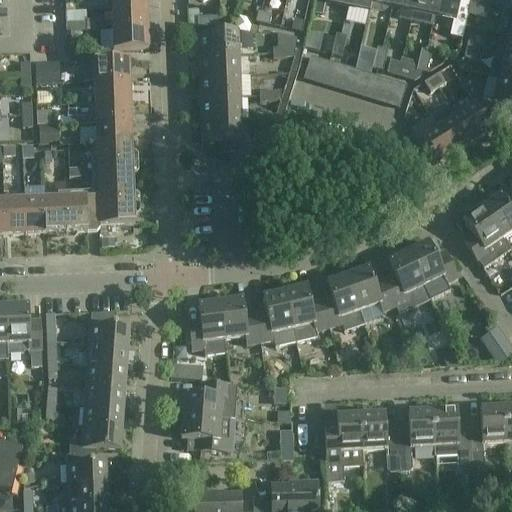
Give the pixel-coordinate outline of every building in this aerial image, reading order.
[(110,0),(111,13),(146,12),(146,0),(110,0)] [(315,0),(312,15),(324,18),(327,5),(347,9),(349,0),(315,0)] [(368,14),(369,11),(370,5),(371,0),(349,0),(347,9),(368,14)] [(388,9),(391,10),(393,0),(371,0),(370,5),(369,11),(383,14),(385,14),(387,12),(388,9)] [(398,21),(410,24),(415,0),(393,0),(391,10),(395,10),(394,14),(398,21)] [(432,29),(434,19),(438,0),(415,0),(410,24),(432,29)] [(438,0),(434,19),(453,23),(449,39),(462,42),(471,0),(468,0),(438,0)] [(477,2),(475,10),(488,13),(489,5),(477,2)] [(488,13),(475,10),(473,20),(485,22),(488,13)] [(111,13),(112,34),(147,32),(146,12),(111,13)] [(260,16),(257,27),(269,29),(271,19),(260,16)] [(208,31),(207,20),(197,20),(197,31),(208,31)] [(218,20),(207,20),(208,31),(219,30),(218,20)] [(293,23),(291,34),(302,36),(304,26),(293,23)] [(147,32),(112,34),(112,54),(148,53),(147,32)] [(197,38),(198,59),(238,58),(237,36),(197,38)] [(335,37),(333,47),(343,49),(346,40),(335,37)] [(469,38),(466,52),(478,55),(481,40),(469,38)] [(498,39),(494,59),(511,63),(511,41),(508,40),(498,39)] [(343,49),(333,47),(330,58),(341,61),(343,49)] [(283,62),(283,51),(272,52),(273,62),(283,62)] [(294,51),(283,51),(283,62),(294,62),(294,51)] [(377,51),(374,60),(385,63),(387,53),(377,51)] [(421,51),(418,62),(429,64),(431,54),(421,51)] [(478,55),(466,52),(464,62),(476,65),(478,55)] [(198,59),(199,81),(238,80),(238,58),(198,59)] [(489,81),(498,83),(511,86),(511,63),(494,59),(489,81)] [(303,82),(315,86),(322,63),(310,60),(303,82)] [(385,63),(374,60),(372,72),(382,74),(385,63)] [(429,64),(418,62),(416,73),(427,75),(429,64)] [(315,86),(327,90),(334,67),(322,63),(315,86)] [(93,65),(93,86),(129,84),(128,64),(93,65)] [(20,67),(21,79),(30,78),(30,66),(20,67)] [(327,90),(339,94),(346,71),(334,67),(327,90)] [(451,70),(432,81),(439,92),(457,81),(451,70)] [(339,94),(351,97),(358,74),(346,71),(339,94)] [(351,97),(363,101),(370,78),(358,74),(351,97)] [(31,90),(30,78),(21,79),(21,91),(31,90)] [(363,101),(375,105),(382,82),(370,78),(363,101)] [(199,81),(200,103),(239,102),(238,80),(199,81)] [(439,92),(432,81),(424,87),(430,97),(439,92)] [(375,105),(387,108),(394,85),(382,82),(375,105)] [(482,101),(479,117),(491,135),(508,124),(511,109),(511,86),(498,83),(493,103),(482,101)] [(93,86),(94,106),(130,105),(129,84),(93,86)] [(394,85),(387,108),(399,112),(406,89),(394,85)] [(50,99),(69,99),(68,88),(50,89),(50,99)] [(270,106),(270,95),(259,95),(259,106),(270,106)] [(280,95),(270,95),(270,106),(281,106),(280,95)] [(200,103),(200,125),(240,123),(239,102),(200,103)] [(94,106),(95,127),(130,126),(130,105),(94,106)] [(22,108),(22,120),(32,119),(31,107),(22,108)] [(449,108),(431,120),(455,158),(473,146),(456,119),(449,108)] [(474,108),(456,119),(473,146),(491,135),(479,117),(474,108)] [(36,116),(37,128),(46,128),(46,116),(36,116)] [(32,131),(32,119),(22,120),(23,132),(32,131)] [(455,158),(431,120),(411,132),(435,170),(455,158)] [(240,123),(200,125),(201,147),(241,145),(240,123)] [(95,127),(96,147),(131,146),(130,126),(95,127)] [(96,147),(96,168),(132,167),(131,146),(96,147)] [(15,160),(15,150),(3,151),(3,160),(15,160)] [(247,173),(258,176),(264,156),(254,152),(247,173)] [(96,168),(97,189),(133,187),(132,167),(96,168)] [(81,172),(69,172),(69,182),(81,182),(81,172)] [(97,189),(98,209),(133,208),(133,187),(97,189)] [(499,199),(481,211),(502,242),(511,235),(511,214),(510,215),(499,199)] [(86,201),(65,202),(66,238),(87,237),(86,201)] [(65,202),(44,203),(46,238),(66,238),(65,202)] [(44,203),(24,204),(25,239),(46,238),(44,203)] [(24,204),(3,204),(4,240),(25,239),(24,204)] [(133,208),(98,209),(99,230),(134,229),(133,208)] [(502,242),(481,211),(462,223),(474,240),(464,247),(478,268),(479,267),(483,273),(510,254),(502,242)] [(427,246),(408,256),(430,304),(450,295),(446,288),(457,283),(446,260),(436,265),(427,246)] [(396,284),(386,288),(395,311),(398,319),(430,304),(408,256),(387,265),(396,284)] [(368,272),(347,279),(359,315),(363,326),(380,320),(382,317),(395,311),(386,288),(375,292),(368,272)] [(332,306),(321,309),(328,333),(341,329),(344,335),(364,329),(363,326),(359,315),(347,279),(326,287),(332,306)] [(305,291),(284,296),(296,347),(316,342),(315,337),(328,333),(321,309),(310,312),(305,291)] [(267,321),(256,323),(260,348),(274,345),(275,351),(296,347),(284,296),(262,301),(267,321)] [(242,304),(220,306),(224,344),(245,341),(246,350),(260,348),(256,323),(244,325),(242,304)] [(226,358),(220,306),(198,309),(200,329),(188,331),(191,356),(204,354),(204,360),(226,358)] [(28,310),(5,310),(7,348),(6,348),(7,358),(23,358),(23,355),(30,355),(31,371),(41,371),(40,329),(28,330),(28,310)] [(89,350),(127,353),(129,332),(115,331),(116,316),(91,317),(89,350)] [(53,319),(46,319),(46,334),(46,344),(54,343),(54,334),(53,319)] [(511,357),(511,352),(497,331),(480,343),(497,368),(511,357)] [(89,350),(88,370),(126,373),(127,353),(89,350)] [(47,351),(47,367),(55,367),(55,351),(47,351)] [(442,359),(449,373),(465,372),(455,353),(442,359)] [(55,367),(47,367),(48,383),(56,383),(55,367)] [(88,370),(87,391),(124,393),(126,373),(88,370)] [(173,370),(173,382),(186,383),(187,371),(173,370)] [(182,420),(233,424),(234,424),(237,390),(204,388),(204,400),(183,398),(182,420)] [(87,391),(86,411),(123,414),(124,393),(87,391)] [(48,392),(47,408),(55,409),(56,393),(48,392)] [(55,409),(47,408),(45,424),(53,424),(55,409)] [(86,411),(84,431),(121,434),(123,414),(86,411)] [(480,421),(468,421),(471,473),(481,472),(484,469),(483,457),(506,456),(504,411),(479,412),(480,421)] [(456,414),(432,415),(434,459),(458,458),(459,471),(461,473),(471,473),(468,421),(457,422),(456,414)] [(408,425),(396,425),(399,477),(409,476),(411,473),(411,461),(434,459),(432,415),(407,416),(408,425)] [(289,426),(289,417),(278,418),(278,426),(289,426)] [(384,418),(360,419),(362,463),(386,462),(387,474),(389,477),(399,477),(396,425),(385,426),(384,418)] [(362,463),(360,419),(336,420),(336,428),(324,429),(327,487),(343,486),(342,472),(362,471),(362,463)] [(233,424),(182,420),(180,442),(200,444),(199,455),(225,457),(226,445),(232,440),(233,424)] [(121,434),(84,431),(83,452),(70,450),(69,460),(95,461),(95,453),(119,455),(121,434)] [(22,450),(0,444),(0,490),(13,493),(16,477),(22,450)] [(66,468),(67,489),(106,488),(105,467),(95,467),(95,461),(69,460),(66,460),(66,468)] [(22,478),(22,486),(38,485),(38,477),(22,478)] [(253,501),(252,511),(317,511),(317,485),(289,486),(289,489),(270,489),(271,501),(253,501)] [(67,489),(67,510),(106,508),(106,488),(67,489)] [(23,495),(23,511),(31,511),(31,495),(23,495)] [(240,511),(240,498),(221,498),(221,495),(193,495),(193,511),(240,511)]
